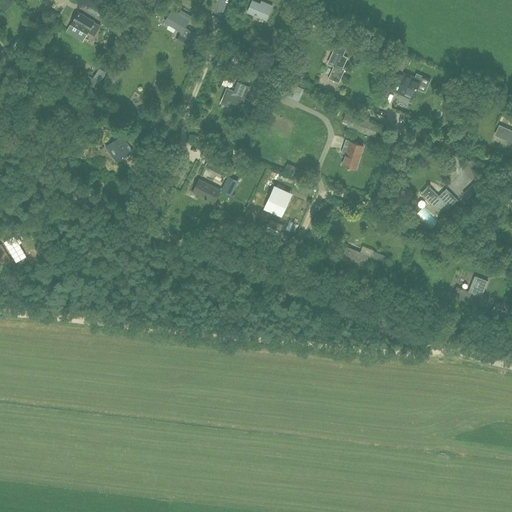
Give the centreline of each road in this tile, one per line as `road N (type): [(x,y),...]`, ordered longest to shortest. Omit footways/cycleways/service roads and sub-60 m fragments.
road 1 (unclassified): [(511,365),(427,342),(177,242),(0,150)]
road 2 (track): [(440,346),(402,357),(0,313)]
road 3 (track): [(280,284),(318,199),(331,194),(371,204),(405,130),(511,170)]
